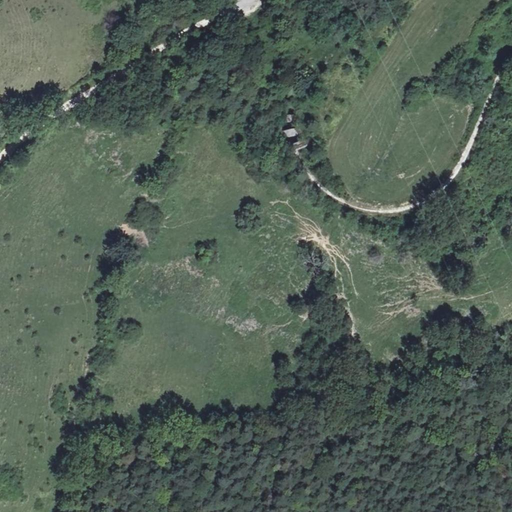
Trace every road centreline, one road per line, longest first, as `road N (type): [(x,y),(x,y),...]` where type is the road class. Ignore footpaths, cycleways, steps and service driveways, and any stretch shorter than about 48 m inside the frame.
road 1 (track): [(511,56),(448,182),(403,210),(351,205),(300,166),(288,104),(305,57),(374,0)]
road 2 (track): [(0,157),(61,106),(244,3)]
